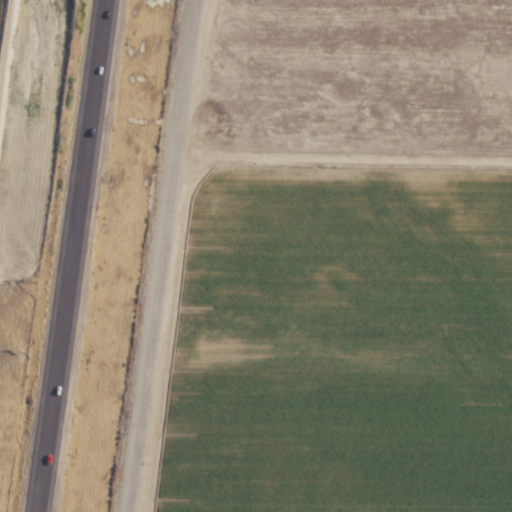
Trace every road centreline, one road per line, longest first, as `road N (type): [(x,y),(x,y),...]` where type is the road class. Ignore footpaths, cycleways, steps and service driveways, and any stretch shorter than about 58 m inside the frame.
road 1 (residential): [(201,0),(132,511)]
road 2 (trunk): [(102,0),(33,511)]
